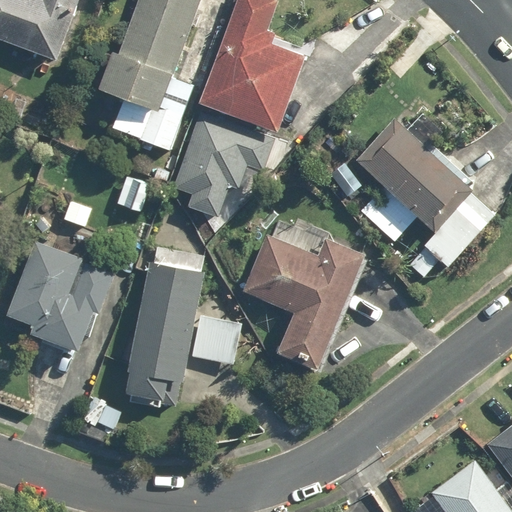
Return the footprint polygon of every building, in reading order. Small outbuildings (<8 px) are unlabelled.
[(0,0),(0,34),(69,59),(90,0),(0,0)] [(208,0),(142,0),(107,86),(131,96),(119,125),(174,147),(199,87),(176,78),(208,0)] [(273,39),(286,0),(245,0),(212,99),(290,126),(315,53),(273,39)] [(279,137),(205,114),(181,189),(199,194),(196,203),(228,213),(238,183),(248,186),(256,162),(270,167),(279,137)] [(503,211),(401,117),(362,159),(391,186),(369,209),(400,237),(423,212),(446,232),(421,260),(434,272),(449,256),(456,262),(503,211)] [(328,365),(372,250),(280,215),(252,287),(307,308),(291,350),(328,365)] [(41,322),(38,331),(92,351),(121,269),(41,240),(14,313),(41,322)] [(205,267),(152,261),(136,395),(172,400),(175,375),(192,377),(205,267)] [(511,423),(494,437),(511,461),(511,423)] [(511,511),(511,498),(481,459),(438,493),(452,511),(511,511)]
